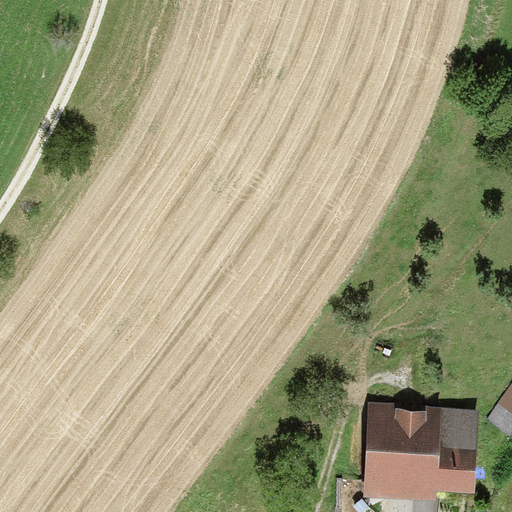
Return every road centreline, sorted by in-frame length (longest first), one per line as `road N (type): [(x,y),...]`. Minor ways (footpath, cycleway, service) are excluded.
road 1 (track): [(0,198),(31,151),(94,0)]
road 2 (track): [(402,373),(353,392),(313,511)]
